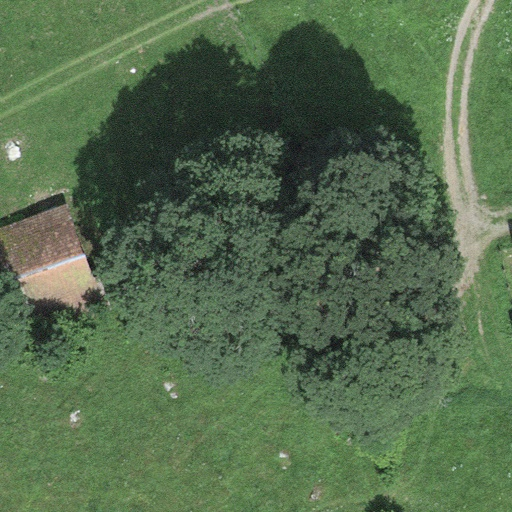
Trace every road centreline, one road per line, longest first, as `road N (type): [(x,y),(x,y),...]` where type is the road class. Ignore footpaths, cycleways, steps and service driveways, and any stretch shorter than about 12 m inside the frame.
road 1 (track): [(482,0),(453,59),(461,177),(467,213),(511,202)]
road 2 (track): [(201,0),(0,102)]
